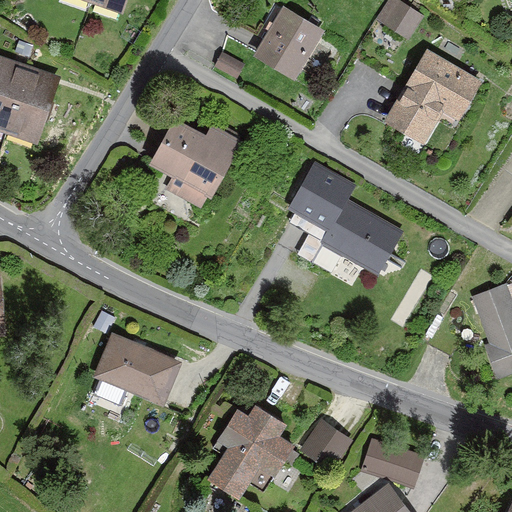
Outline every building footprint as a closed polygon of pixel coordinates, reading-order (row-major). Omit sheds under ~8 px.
[(88,0),(123,11),(126,0),(88,0)] [(425,14),(400,0),(386,0),(375,19),(410,40),(425,14)] [(295,78),(324,28),(283,5),(254,54),(295,78)] [(458,121),(484,76),(426,44),(382,121),(423,144),(441,112),(458,121)] [(213,67),(238,80),(247,63),(222,50),(213,67)] [(11,58),(0,54),(0,130),(37,142),(60,74),(39,67),(11,58)] [(211,195),(242,138),(212,122),(206,132),(174,115),(149,161),(172,174),(165,187),(201,206),(208,194),(211,195)] [(359,181),(316,158),(288,209),(329,231),(322,243),(379,273),(403,229),(348,200),(359,181)] [(511,298),(506,283),(472,296),(490,342),(485,343),(498,376),(511,370),(511,298)] [(183,358),(111,329),(92,375),(164,404),(183,358)] [(287,422),(255,401),(247,412),(238,406),(217,438),(228,445),(207,477),(238,497),(260,464),(274,474),(294,443),(280,433),(287,422)] [(355,441),(319,420),(301,450),(337,472),(355,441)] [(424,455),(371,438),(362,467),(414,484),(424,455)] [(412,511),(389,481),(348,511),(412,511)]
